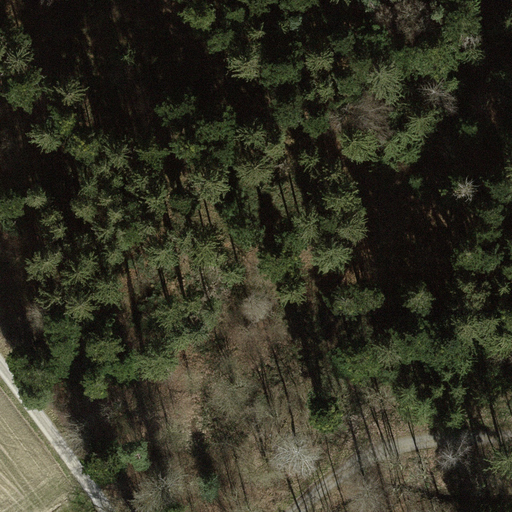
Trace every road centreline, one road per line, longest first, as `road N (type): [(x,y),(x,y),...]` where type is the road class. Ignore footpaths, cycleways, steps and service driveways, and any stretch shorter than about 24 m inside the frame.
road 1 (track): [(299,511),(378,453),(441,438),(511,435)]
road 2 (track): [(109,511),(0,365)]
